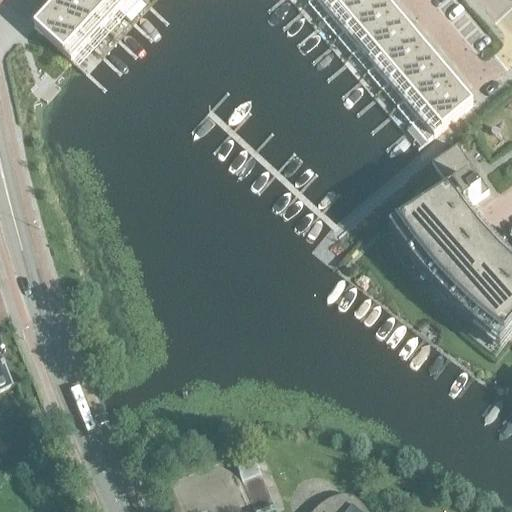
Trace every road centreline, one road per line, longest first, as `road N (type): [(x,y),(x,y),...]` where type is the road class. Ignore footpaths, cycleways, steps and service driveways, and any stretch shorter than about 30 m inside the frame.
road 1 (secondary): [(122,511),(82,427),(38,293)]
road 2 (residential): [(411,0),(481,81),(511,56)]
road 3 (secondary): [(38,293),(0,162)]
